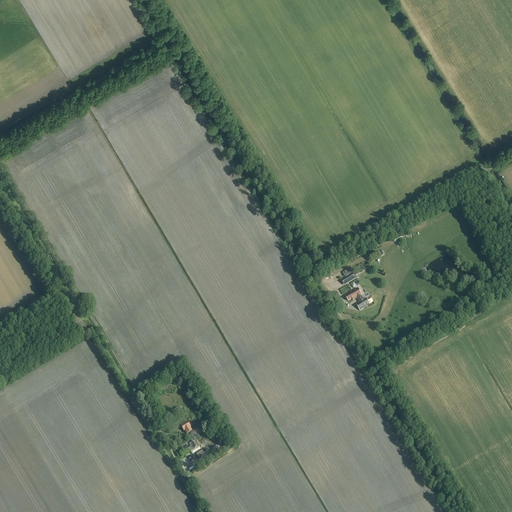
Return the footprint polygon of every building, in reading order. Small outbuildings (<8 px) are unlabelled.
[(355,278),(352,274),(341,281),(344,285),(355,278)] [(356,305),(360,311),(369,305),(366,299),(364,300),(361,296),(362,296),(357,289),(345,297),(348,302),(352,299),(353,301),(357,299),(359,303),(356,305)] [(187,422),(180,426),(184,433),(185,432),(187,435),(192,432),(190,429),(191,428),(187,422)] [(190,433),(193,440),(198,437),(197,435),(200,434),(196,427),(192,430),(193,432),(190,433)] [(188,445),(188,446),(183,449),(184,450),(181,452),(184,456),(190,452),(192,455),(201,450),(201,449),(201,448),(200,447),(199,446),(195,441),(188,445)]
